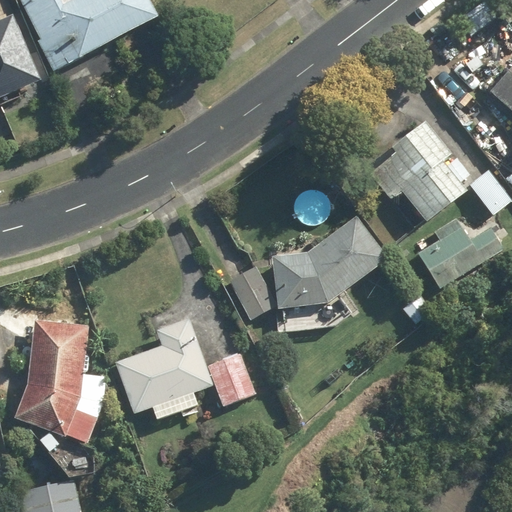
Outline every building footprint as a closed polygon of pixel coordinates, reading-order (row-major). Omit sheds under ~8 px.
[(19,0),(17,2),(55,74),(155,22),(143,0),(19,0)] [(10,21),(0,24),(0,102),(38,86),(10,21)] [(511,172),(505,180),(511,187),(511,60),(480,93),(511,123),(511,172)] [(423,122),(360,174),(384,202),(396,192),(424,226),(463,194),(457,185),(468,176),(423,122)] [(486,170),(466,187),(491,217),(511,201),(486,170)] [(271,259),(272,303),(253,274),(225,292),(246,325),(272,308),(276,314),(327,306),(384,259),(352,220),(306,258),(271,259)] [(416,257),(436,290),(500,251),(487,230),(467,243),(454,222),(432,235),(437,243),(416,257)] [(158,350),(114,366),(132,417),(149,411),(153,424),(194,409),(190,397),(211,389),(187,322),(153,335),(158,350)] [(28,389),(13,421),(88,449),(102,409),(102,378),(81,376),(85,328),(33,324),(28,389)] [(241,354),(207,369),(223,407),(258,393),(241,354)] [(19,493),(23,511),(78,511),(72,481),(19,493)]
